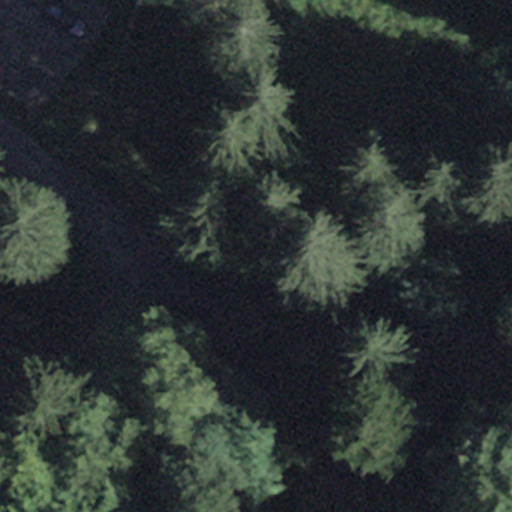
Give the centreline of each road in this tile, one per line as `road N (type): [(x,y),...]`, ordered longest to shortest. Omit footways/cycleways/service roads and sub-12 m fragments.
road 1 (unclassified): [(511,376),(400,349),(204,280),(0,117)]
road 2 (track): [(0,388),(119,338),(184,264)]
